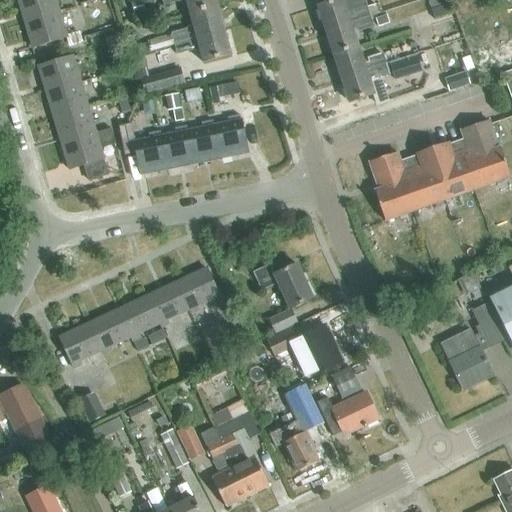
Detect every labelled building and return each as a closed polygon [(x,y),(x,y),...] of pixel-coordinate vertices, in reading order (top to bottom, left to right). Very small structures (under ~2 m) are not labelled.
[(59,12),(56,0),(18,0),(25,23),(59,12)] [(131,3),(134,14),(145,11),(142,0),(131,3)] [(218,7),(215,0),(162,0),(164,6),(186,0),(190,15),(218,7)] [(369,16),(364,0),(339,0),(318,7),(326,32),(369,16)] [(451,16),(446,0),(427,0),(434,21),(451,16)] [(151,52),(175,45),(225,32),(218,7),(190,15),(194,29),(172,35),(172,36),(160,40),(160,39),(148,42),(151,52)] [(33,49),(68,38),(59,12),(25,23),(33,49)] [(326,32),(334,56),(358,48),(352,29),(358,27),(359,31),(373,27),(369,16),(326,32)] [(432,22),(437,41),(460,35),(456,16),(432,22)] [(231,56),(225,32),(175,45),(178,55),(199,49),(203,64),(231,56)] [(107,47),(112,45),(115,52),(121,49),(116,35),(104,40),(107,47)] [(368,59),(369,63),(364,64),(358,48),(334,56),(342,79),(385,64),(382,54),(368,59)] [(417,55),(389,64),(394,79),(422,70),(417,55)] [(38,68),(46,93),(81,82),(73,57),(38,68)] [(389,74),(385,64),(342,79),(349,103),(374,95),(377,105),(388,101),(380,77),(389,74)] [(185,84),(181,69),(141,80),(146,96),(185,84)] [(511,70),(503,74),(511,100),(511,70)] [(471,85),(466,72),(445,80),(449,93),(471,85)] [(89,108),(81,82),(46,93),(54,119),(89,108)] [(210,88),(212,99),(225,97),(223,86),(210,88)] [(200,87),(185,91),(188,102),(202,99),(200,87)] [(173,110),(181,109),(178,95),(166,97),(169,111),(173,110)] [(126,100),(119,102),(122,114),(130,111),(126,100)] [(54,119),(62,145),(97,135),(89,108),(54,119)] [(175,123),(184,121),(182,109),(181,109),(173,110),(175,123)] [(229,123),(214,126),(214,127),(221,160),(248,154),(241,121),(240,121),(239,116),(227,118),(229,123)] [(195,165),(220,160),(221,160),(214,127),(214,126),(213,121),(201,123),(202,129),(188,131),(188,134),(195,165)] [(464,140),(400,162),(397,153),(369,163),(379,190),(375,192),(385,222),(510,178),(500,148),(498,149),(489,121),(461,131),(464,140)] [(149,134),(150,139),(135,142),(131,125),(119,128),(126,160),(138,157),(142,176),(169,170),(162,137),(161,132),(149,134)] [(188,134),(188,131),(187,126),(175,129),(176,134),(162,137),(169,170),(195,165),(188,134)] [(97,135),(62,145),(69,170),(84,166),(88,182),(109,176),(99,142),(110,139),(107,131),(97,135)] [(274,276),(269,266),(253,273),(262,292),(278,284),(290,310),(313,299),(312,298),(316,296),(310,283),(306,284),(297,265),(274,276)] [(207,269),(177,283),(189,310),(191,314),(199,311),(197,307),(219,296),(207,269)] [(484,296),(473,273),(457,281),(464,296),(471,293),(475,301),(484,296)] [(189,310),(177,283),(148,297),(160,324),(162,328),(169,324),(167,320),(189,310)] [(511,289),(492,299),(492,298),(490,299),(511,342),(511,289)] [(148,297),(118,311),(131,337),(133,342),(140,338),(138,334),(160,324),(148,297)] [(476,328),(479,335),(474,337),(470,330),(441,344),(450,362),(449,363),(463,390),(493,375),(482,353),(506,341),(487,305),(472,312),(479,326),(476,328)] [(297,324),(291,310),(269,321),(275,334),(297,324)] [(109,347),(131,337),(118,311),(89,324),(101,351),(104,355),(111,352),(109,347)] [(80,361),(101,351),(89,324),(60,338),(74,369),(82,365),(80,361)] [(204,331),(211,346),(224,340),(217,325),(204,331)] [(297,356),(306,352),(316,374),(342,361),(326,327),(296,341),(291,330),(267,342),(275,357),(293,348),(297,356)] [(145,339),(134,344),(138,352),(149,347),(145,339)] [(291,366),(285,354),(276,359),(282,370),(291,366)] [(192,378),(197,390),(227,376),(222,364),(192,378)] [(350,368),(332,377),(342,399),(360,391),(350,368)] [(0,420),(3,419),(1,416),(7,413),(28,455),(52,443),(23,385),(0,396),(0,420)] [(304,416),(319,410),(311,391),(296,397),(304,416)] [(343,433),(344,436),(378,420),(366,393),(333,409),(328,398),(317,403),(333,437),(343,433)] [(89,426),(103,419),(91,396),(77,402),(89,426)] [(128,413),(133,422),(155,411),(150,402),(128,413)] [(214,428),(247,497),(269,486),(255,458),(257,457),(248,440),(237,418),(248,412),(244,405),(229,413),(227,408),(212,416),(217,427),(214,428)] [(248,440),(259,435),(248,412),(237,418),(248,440)] [(293,413),(282,419),(286,427),(297,421),(293,413)] [(92,430),(97,441),(124,428),(119,418),(92,430)] [(297,473),(319,462),(312,448),(314,447),(306,432),(305,433),(299,421),(297,421),(286,427),(268,436),(274,448),(283,444),(297,473)] [(205,453),(190,425),(176,432),(191,461),(205,453)] [(221,474),(212,479),(226,507),(247,497),(214,428),(201,435),(213,460),(214,460),(221,474)] [(160,436),(177,469),(189,463),(172,430),(160,436)] [(63,462),(58,451),(47,456),(52,467),(63,462)] [(28,467),(34,479),(46,473),(40,462),(28,467)] [(106,469),(120,498),(131,492),(117,464),(106,469)] [(511,511),(511,471),(494,481),(501,495),(499,497),(506,511),(511,511)] [(175,489),(182,504),(170,509),(171,511),(200,511),(194,498),(195,498),(187,483),(175,489)] [(60,511),(48,487),(27,497),(34,511),(60,511)] [(171,511),(170,509),(164,511),(152,511),(148,503),(139,507),(141,511),(171,511)]
